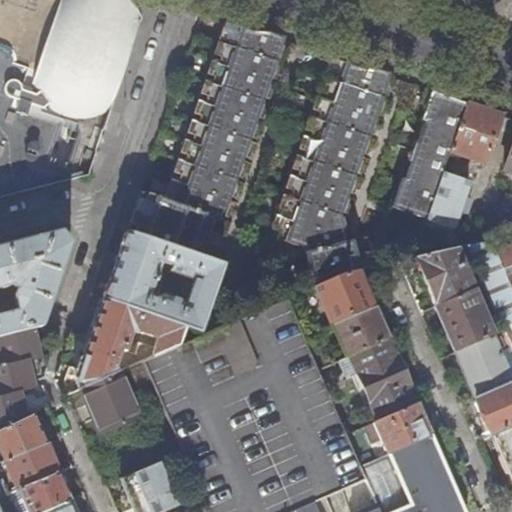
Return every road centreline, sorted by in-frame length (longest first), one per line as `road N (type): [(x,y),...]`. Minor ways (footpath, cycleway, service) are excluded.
road 1 (residential): [(301,0),(510,70)]
road 2 (residential): [(181,0),(111,201)]
road 3 (residential): [(111,201),(58,353)]
